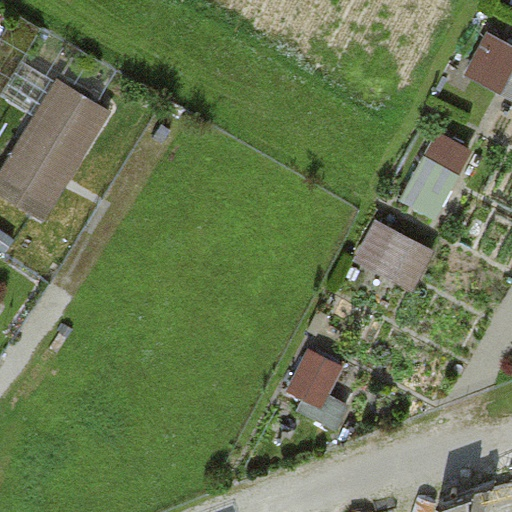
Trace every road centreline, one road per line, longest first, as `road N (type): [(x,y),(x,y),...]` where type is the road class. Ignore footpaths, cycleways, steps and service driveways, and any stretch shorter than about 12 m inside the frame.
road 1 (track): [(174,119),(0,387)]
road 2 (track): [(254,511),(393,463),(416,511)]
road 3 (track): [(393,463),(511,434)]
